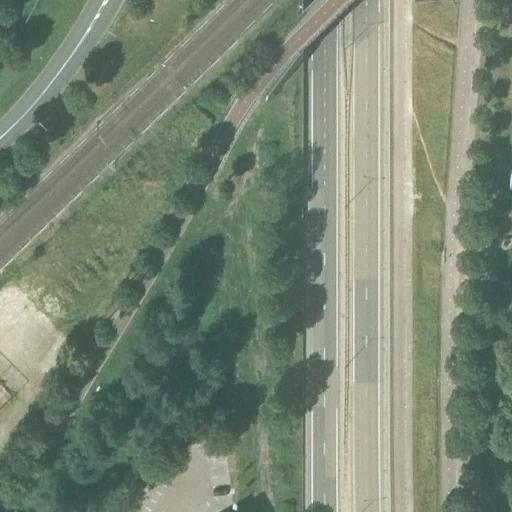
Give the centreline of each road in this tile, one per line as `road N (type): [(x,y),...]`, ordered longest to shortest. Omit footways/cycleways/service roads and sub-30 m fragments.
road 1 (primary): [(323,0),(310,511)]
road 2 (primary): [(366,511),(365,0)]
road 3 (secondary): [(0,137),(40,97),(107,0)]
